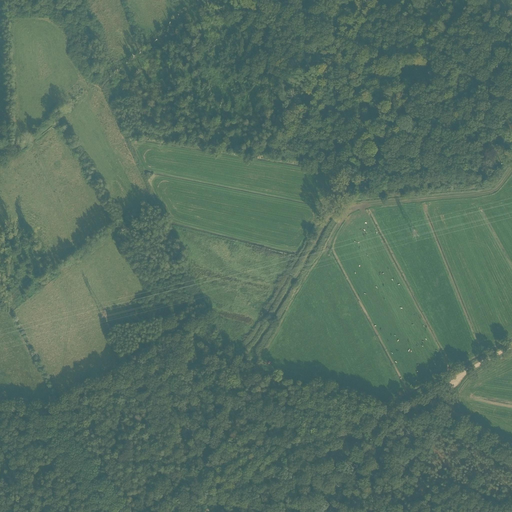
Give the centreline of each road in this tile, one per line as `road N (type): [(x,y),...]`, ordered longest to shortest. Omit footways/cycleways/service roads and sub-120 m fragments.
road 1 (track): [(203,511),(511,348)]
road 2 (track): [(360,166),(255,345),(229,359)]
road 3 (track): [(37,411),(229,359)]
road 4 (track): [(340,44),(403,72),(405,80),(360,166)]
road 5 (track): [(360,166),(407,181),(494,166),(511,141)]
road 6 (track): [(113,511),(37,411)]
